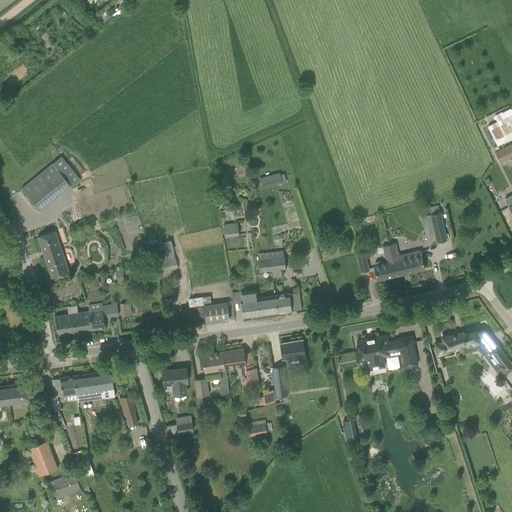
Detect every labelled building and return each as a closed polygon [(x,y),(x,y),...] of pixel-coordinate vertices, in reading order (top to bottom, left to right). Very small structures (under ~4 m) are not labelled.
[(511,138),(511,111),(511,108),(502,113),(501,112),(494,116),(497,122),(487,126),(497,146),(493,148),(494,151),(499,148),(497,146),(511,138)] [(511,143),(494,152),(500,163),(511,156),(511,143)] [(72,187),(80,181),(80,180),(61,156),(21,188),(39,210),(70,185),(72,187)] [(263,188),(286,182),(284,174),(280,175),(279,172),(260,178),(263,188)] [(59,205),(65,225),(124,209),(118,188),(59,205)] [(446,240),(440,212),(430,214),(437,243),(446,240)] [(223,225),(225,238),(239,236),(237,223),(223,225)] [(44,257),(61,251),(54,231),(37,237),(44,257)] [(395,243),(388,244),(393,265),(390,266),(392,276),(424,269),(420,250),(398,256),(395,243)] [(377,280),(392,276),(390,266),(393,265),(388,244),(382,246),(386,263),(381,264),(381,262),(379,261),(375,262),(374,263),(374,265),(373,266),(377,280)] [(140,266),(143,276),(178,268),(173,250),(154,255),(156,262),(140,266)] [(61,251),(44,257),(51,278),(68,272),(61,251)] [(283,251),(268,253),(269,259),(270,259),(272,270),(285,268),(284,257),(283,251)] [(369,270),(364,252),(356,254),(360,273),(369,270)] [(259,271),(272,270),(270,259),(269,259),(268,253),(257,254),(259,271)] [(86,278),(87,286),(97,285),(97,277),(86,278)] [(240,300),(241,307),(243,317),(277,312),(275,295),(257,298),(256,291),(241,293),(241,300),(240,300)] [(299,292),(275,295),(277,312),(302,309),(299,292)] [(203,306),(205,306),(212,305),(210,296),(188,298),(189,306),(203,306)] [(130,302),(120,303),(122,316),(130,314),(129,303),(130,302)] [(103,317),(110,315),(109,305),(101,306),(101,303),(88,305),(89,310),(84,311),(85,323),(90,322),(91,331),(105,329),(103,317)] [(212,305),(205,306),(207,322),(226,319),(224,303),(212,305)] [(204,316),(203,306),(189,306),(179,308),(181,319),(204,316)] [(58,335),(91,331),(90,322),(85,323),(84,311),(64,314),(54,316),(58,335)] [(499,347),(486,331),(477,333),(476,329),(464,332),(465,334),(460,335),(456,336),(456,334),(441,337),(442,341),(434,343),(437,354),(483,343),(490,352),(487,355),(500,372),(504,369),(509,375),(511,372),(511,359),(500,345),(499,347)] [(378,355),(400,350),(403,367),(417,364),(411,336),(397,338),(398,340),(387,342),(385,335),(357,340),(359,351),(355,351),(357,361),(372,358),(373,362),(380,361),(378,355)] [(302,340),(280,343),(282,359),(289,358),(289,360),(305,358),(302,340)] [(257,386),(259,386),(256,368),(254,368),(253,364),(245,365),(243,349),(222,352),(225,370),(226,369),(240,367),(242,377),(244,377),(245,381),(242,381),(243,388),(248,388),(249,392),(258,391),(257,386)] [(225,370),(222,352),(202,355),(204,373),(220,370),(222,383),(219,383),(221,395),(230,394),(228,383),(226,369),(225,370)] [(283,366),(272,367),(276,398),(287,397),(283,366)] [(172,383),(174,394),(186,393),(184,382),(187,382),(186,368),(162,371),(163,385),(172,383)] [(113,388),(111,370),(74,375),(76,397),(103,393),(104,398),(114,396),(113,388)] [(76,397),(74,375),(60,378),(52,379),(54,396),(60,396),(61,402),(67,401),(77,400),(76,397)] [(209,395),(208,388),(206,378),(194,380),(197,397),(209,395)] [(31,401),(29,382),(6,385),(9,404),(31,401)] [(0,405),(9,404),(6,385),(0,385),(0,405)] [(263,395),(254,396),(255,404),(274,401),(272,389),(262,390),(263,395)] [(128,425),(138,422),(134,411),(136,411),(131,394),(118,398),(123,415),(125,414),(128,425)] [(342,421),(346,442),(357,439),(353,419),(342,421)] [(265,420),(249,423),(249,425),(247,426),(249,437),(267,434),(267,431),(272,430),(271,423),(266,424),(265,420)] [(191,422),(176,424),(177,434),(193,432),(191,422)] [(46,442),(28,449),(38,476),(57,469),(46,442)] [(81,479),(92,476),(88,455),(77,458),(81,479)] [(52,500),(81,490),(74,472),(46,483),(52,500)]
